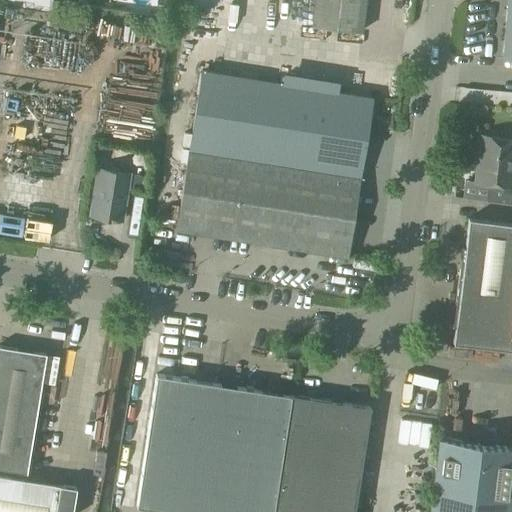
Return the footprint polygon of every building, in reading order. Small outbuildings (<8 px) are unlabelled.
[(314,0),(311,26),(360,32),(363,0),(314,0)] [(511,60),(511,27),(504,27),(502,59),(511,60)] [(345,257),(371,97),(201,70),(188,150),(175,229),(345,257)] [(511,185),(510,185),(511,168),(511,138),(480,135),(474,182),(488,184),(485,201),(511,203),(511,185)] [(121,221),(129,173),(97,168),(90,215),(121,221)] [(511,350),(511,224),(468,219),(464,247),(462,246),(451,326),(454,326),(452,343),(511,350)] [(163,264),(175,266),(176,266),(178,253),(165,251),(163,264)] [(0,468),(26,472),(45,353),(0,346),(0,468)] [(272,511),(290,395),(155,374),(135,506),(171,511),(170,511),(272,511)] [(353,511),(369,407),(290,395),(272,511),(353,511)] [(511,447),(438,438),(428,511),(508,511),(511,489),(511,447)] [(0,511),(71,511),(75,487),(63,485),(48,482),(0,474),(0,511)]
